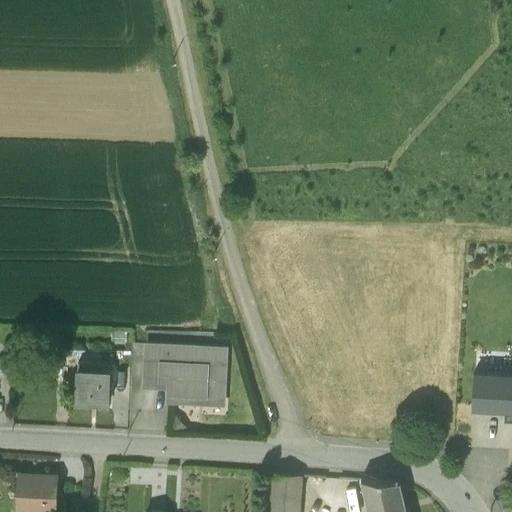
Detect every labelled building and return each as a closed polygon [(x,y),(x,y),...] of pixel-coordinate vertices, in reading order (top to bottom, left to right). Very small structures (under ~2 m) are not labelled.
[(145,337),(142,383),(167,384),(166,398),(225,401),(228,341),(145,337)] [(77,365),(111,367),(110,359),(77,358),(77,365)] [(111,367),(77,365),(75,399),(109,400),(111,367)] [(511,407),(511,368),(474,366),(471,405),(504,407),(511,407)] [(173,407),(172,424),(189,425),(173,407)] [(18,466),(16,507),(56,508),(58,468),(18,466)] [(269,468),(265,511),(300,511),(303,470),(269,468)] [(407,511),(400,476),(399,476),(361,473),(369,511),(407,511)]
